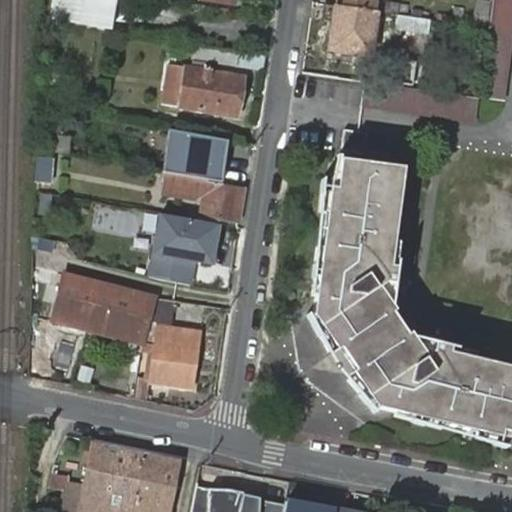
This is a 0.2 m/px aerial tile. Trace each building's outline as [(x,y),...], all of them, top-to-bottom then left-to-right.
[(114,0),(53,0),(51,19),(110,30),(114,0)] [(335,0),(335,6),(374,13),(375,0),(335,0)] [(511,0),(490,0),(486,29),(476,100),(501,103),(511,16),(511,0)] [(374,13),(335,6),(329,50),(370,56),(376,13),(374,13)] [(427,35),(430,20),(395,15),(393,30),(427,35)] [(262,71),(264,58),(191,44),(190,58),(262,71)] [(48,62),(47,79),(57,80),(57,61),(48,62)] [(192,70),(185,109),(236,118),(242,79),(192,70)] [(476,100),(366,83),(363,107),(473,124),(476,100)] [(169,132),(171,132),(174,116),(162,115),(161,123),(135,118),(133,125),(169,132)] [(343,153),(365,156),(368,134),(347,130),(343,153)] [(169,132),(161,174),(170,176),(205,183),(218,185),(226,141),(171,132),(169,132)] [(368,134),(365,156),(365,159),(401,164),(405,140),(368,134)] [(42,159),(37,183),(50,186),(54,161),(42,159)] [(338,349),(394,313),(379,290),(385,285),(394,286),(395,278),(390,277),(405,171),(341,162),(337,190),(331,189),(313,313),(338,349)] [(205,183),(170,176),(168,188),(203,195),(202,201),(209,202),(206,218),(235,224),(240,192),(205,185),(205,183)] [(219,223),(154,212),(143,277),(190,286),(194,261),(211,264),(219,223)] [(151,295),(96,282),(62,273),(54,303),(50,321),(138,342),(151,295)] [(408,335),(394,313),(338,349),(352,372),(408,335)] [(171,378),(191,381),(197,334),(157,328),(149,382),(170,385),(171,378)] [(424,360),(408,335),(352,372),(378,410),(493,444),(495,437),(511,442),(511,375),(441,355),(442,349),(433,347),(432,354),(424,360)] [(190,388),(191,381),(171,378),(170,385),(190,388)] [(141,453),(91,443),(81,491),(63,487),(58,511),(169,511),(179,461),(141,453)] [(282,511),(284,505),(253,500),(254,495),(236,492),(235,496),(194,489),(189,511),(282,511)] [(331,511),(285,502),(282,511),(331,511)]
